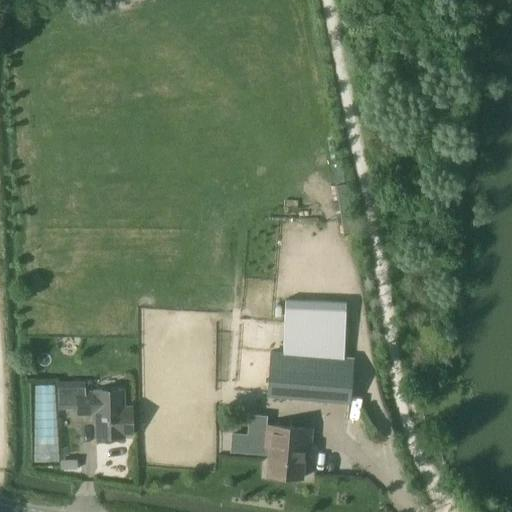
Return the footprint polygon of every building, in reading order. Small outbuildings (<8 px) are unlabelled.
[(284,326),(344,328),(345,303),(285,300),(284,326)] [(265,397),(349,404),(353,358),(269,352),(265,397)] [(95,422),(95,438),(124,437),(124,436),(131,436),(131,407),(123,407),(123,390),(94,391),(94,393),(85,393),(85,381),(76,381),(77,415),(92,415),(92,422),(95,422)] [(57,384),(36,383),(35,455),(56,456),(57,384)] [(265,476),(301,479),(304,446),(309,447),(311,429),(264,426),(262,447),(268,448),(265,476)]
